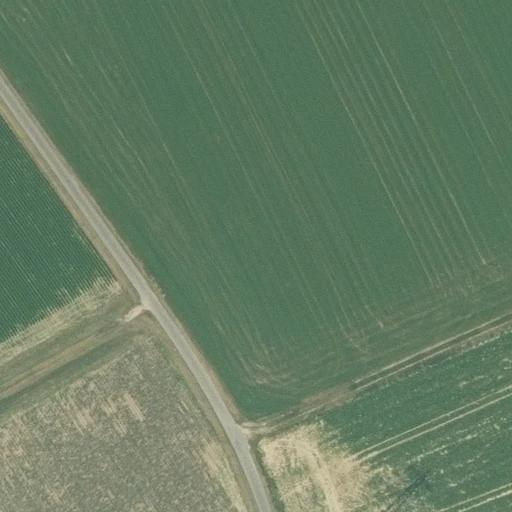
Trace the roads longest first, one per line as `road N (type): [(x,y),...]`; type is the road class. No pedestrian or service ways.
road 1 (unclassified): [(0,84),(163,317),(236,440),(263,511)]
road 2 (track): [(236,440),(511,317)]
